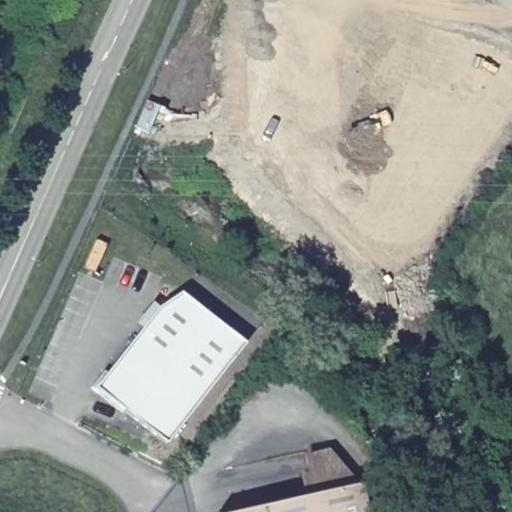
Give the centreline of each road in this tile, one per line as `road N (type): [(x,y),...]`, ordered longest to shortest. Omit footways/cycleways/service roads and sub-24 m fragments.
road 1 (secondary): [(132,0),(0,300)]
road 2 (residential): [(0,417),(122,471),(145,494),(146,511)]
